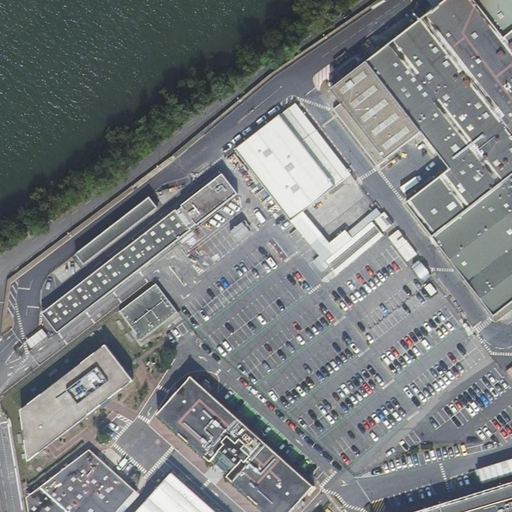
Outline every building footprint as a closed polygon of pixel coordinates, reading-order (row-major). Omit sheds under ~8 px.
[(495,316),(511,303),(511,0),(443,0),(435,7),(371,56),(363,46),(335,67),(343,78),(331,87),(342,101),(333,107),(377,164),(422,130),(450,167),(406,201),(429,231),(441,246),(495,316)] [(295,101),(280,112),(286,120),(335,184),(350,172),(301,109),(295,101)] [(241,154),(291,218),(303,209),(335,184),(286,120),(280,112),(235,147),(241,154)] [(40,313),(56,333),(236,196),(221,176),(40,313)] [(148,196),(74,253),(83,263),(156,206),(148,196)] [(303,209),(291,218),(324,258),(352,236),(347,230),(345,228),(329,241),(303,209)] [(367,214),(347,230),(352,236),(371,219),(367,214)] [(352,236),(324,258),(331,266),(378,227),(372,219),(371,219),(352,236)] [(190,246),(200,236),(193,229),(184,239),(190,246)] [(441,246),(429,231),(427,232),(439,248),(441,246)] [(419,261),(410,266),(420,280),(428,274),(419,261)] [(138,333),(140,335),(141,337),(177,309),(155,280),(119,308),(138,333)] [(100,321),(127,357),(143,344),(116,309),(100,321)] [(464,326),(467,324),(461,316),(459,318),(464,326)] [(28,340),(32,348),(47,339),(42,332),(28,340)] [(103,345),(15,408),(22,459),(26,459),(132,382),(105,344),(103,345)] [(188,376),(154,415),(262,511),(289,511),(312,486),(188,376)] [(27,511),(112,511),(135,488),(88,446),(25,494),(27,511)] [(134,511),(214,511),(171,473),(134,511)] [(511,511),(511,479),(406,511),(511,511)]
